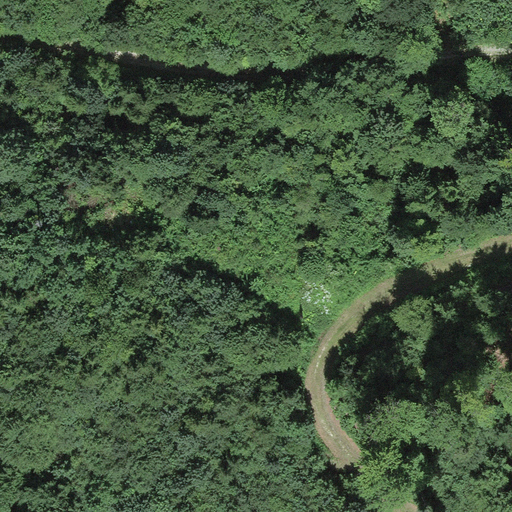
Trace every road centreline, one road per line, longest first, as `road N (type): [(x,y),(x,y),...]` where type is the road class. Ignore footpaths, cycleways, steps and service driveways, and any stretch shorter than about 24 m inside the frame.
road 1 (track): [(0,37),(250,71),(511,46)]
road 2 (track): [(511,242),(392,289),(329,354),(321,397),(336,442),(408,511)]
